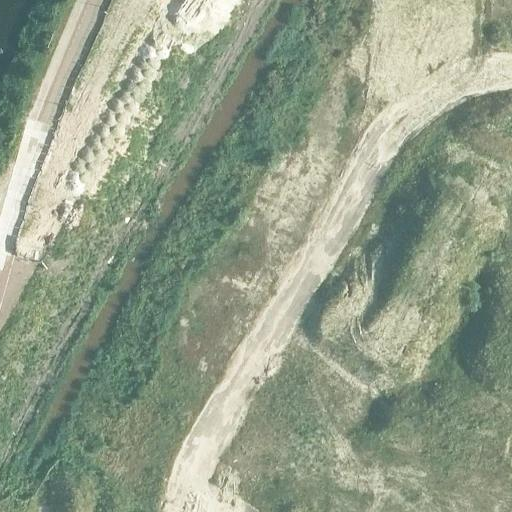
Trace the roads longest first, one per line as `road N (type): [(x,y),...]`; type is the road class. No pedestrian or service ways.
road 1 (track): [(511,68),(465,75),(422,97),(389,131),(206,440),(185,511)]
road 2 (unclassified): [(47,124),(99,0)]
road 3 (unclassified): [(47,124),(1,248)]
